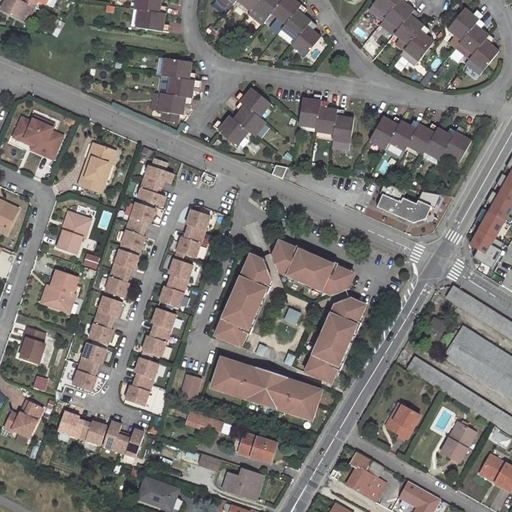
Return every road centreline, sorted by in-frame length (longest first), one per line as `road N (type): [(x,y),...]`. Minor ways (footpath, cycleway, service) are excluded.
road 1 (residential): [(230,169),(214,197),(181,190),(107,407)]
road 2 (residential): [(8,72),(230,169)]
road 3 (residential): [(230,169),(438,262)]
road 4 (tertiary): [(338,431),(438,262)]
road 5 (residential): [(338,431),(483,511)]
road 6 (residential): [(0,336),(46,208),(42,190)]
road 7 (residential): [(227,70),(376,89)]
road 8 (tertiary): [(438,262),(505,144)]
road 9 (unknown): [(397,331),(511,402)]
